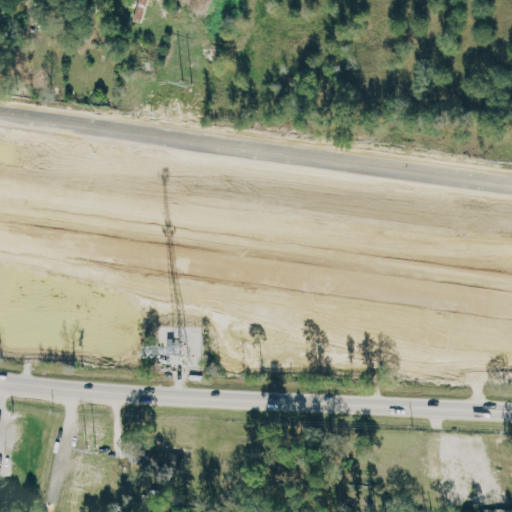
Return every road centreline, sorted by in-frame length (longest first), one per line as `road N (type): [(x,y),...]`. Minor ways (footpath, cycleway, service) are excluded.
road 1 (secondary): [(511,188),(0,116)]
road 2 (motorway): [(0,238),(511,305)]
road 3 (motorway): [(511,256),(0,191)]
road 4 (secondary): [(0,384),(511,413)]
road 5 (residential): [(47,511),(77,392)]
